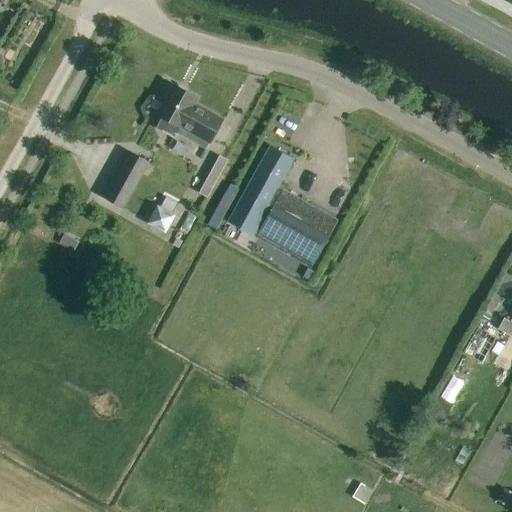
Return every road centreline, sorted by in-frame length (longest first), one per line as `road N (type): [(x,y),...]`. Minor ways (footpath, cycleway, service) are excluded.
road 1 (unclassified): [(511,179),(343,86),(196,44),(120,0)]
road 2 (unclassified): [(102,0),(0,186)]
